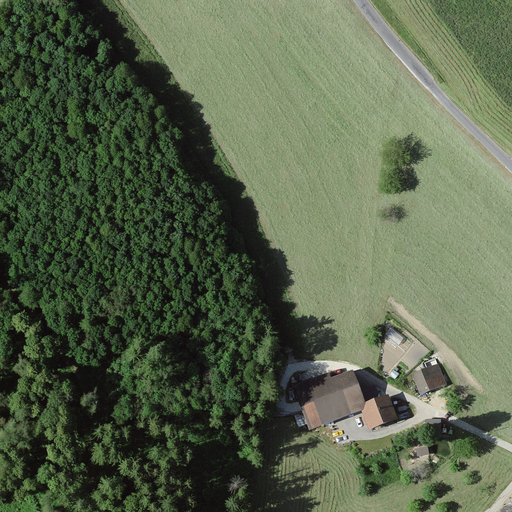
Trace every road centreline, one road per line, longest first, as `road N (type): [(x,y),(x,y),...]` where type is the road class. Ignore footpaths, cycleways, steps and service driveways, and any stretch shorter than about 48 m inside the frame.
road 1 (track): [(0,260),(10,296),(84,383),(80,511)]
road 2 (tertiary): [(361,0),(420,70),(511,156)]
